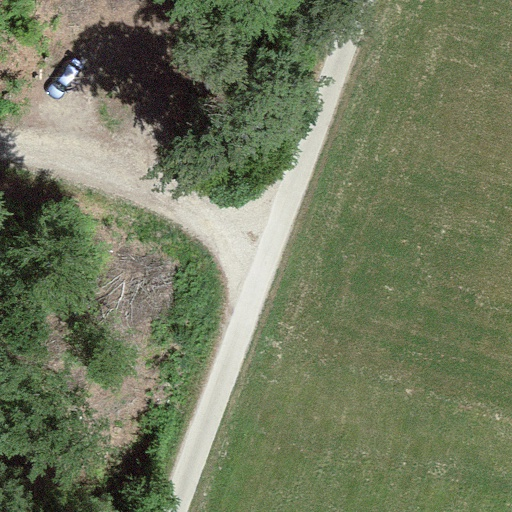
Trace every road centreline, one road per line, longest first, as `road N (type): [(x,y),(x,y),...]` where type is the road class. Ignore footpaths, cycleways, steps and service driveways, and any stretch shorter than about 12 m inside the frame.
road 1 (unclassified): [(198,511),(389,0)]
road 2 (track): [(0,137),(312,196)]
